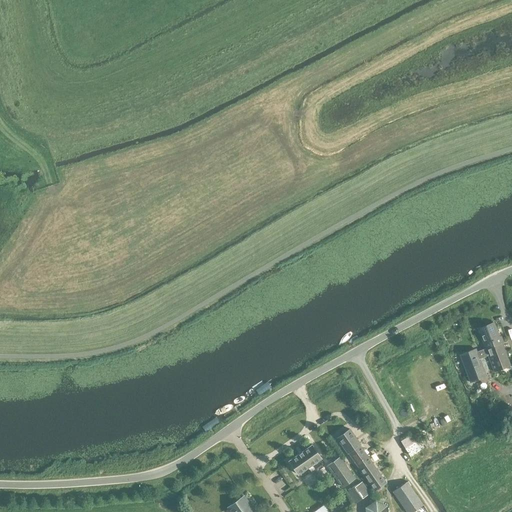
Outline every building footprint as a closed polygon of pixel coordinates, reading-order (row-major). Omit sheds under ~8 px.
[(476,349),(460,355),(471,382),(486,377),(484,373),(479,357),(487,354),(493,370),(493,372),(510,366),(495,323),(478,329),(485,349),(477,352),(476,349)] [(336,435),(350,428),(348,424),(335,431),(336,435)] [(400,441),(414,461),(422,456),(419,451),(424,448),(428,446),(430,450),(437,447),(427,427),(420,430),(424,438),(419,440),(419,439),(415,442),(410,434),(400,441)] [(360,445),(361,444),(350,429),(337,438),(348,453),(349,452),(375,490),(386,482),(360,445)] [(289,461),(302,480),(311,473),(314,477),(328,466),(343,487),(355,479),(338,455),(325,464),(321,458),(312,445),(289,461)] [(362,482),(348,492),(355,503),(370,493),(362,482)] [(428,511),(408,482),(393,492),(406,511),(428,511)] [(254,511),(244,497),(229,507),(231,511),(254,511)] [(366,507),(366,511),(387,511),(387,506),(376,501),(366,507)] [(330,511),(325,503),(312,511),(330,511)]
